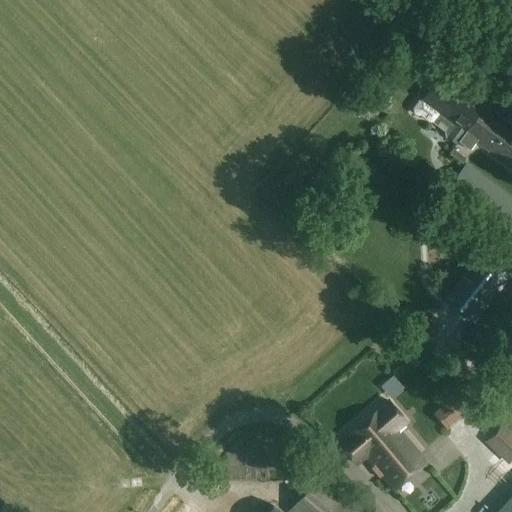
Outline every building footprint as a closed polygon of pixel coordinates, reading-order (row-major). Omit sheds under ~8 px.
[(487,85),(475,101),(440,76),(422,100),(458,126),(450,137),(458,143),(458,142),(463,136),(462,135),(495,91),(487,85)] [(463,136),(458,142),(469,151),(475,142),(482,148),(484,145),(490,150),(488,152),(511,169),(511,167),(511,128),(502,121),(508,112),(491,100),(497,92),(495,91),(462,135),(463,136)] [(444,194),(511,244),(511,201),(466,166),(444,194)] [(454,225),(432,209),(424,221),(446,237),(454,225)] [(455,291),(481,313),(511,274),(511,255),(494,243),(455,291)] [(495,305),(462,346),(490,368),(511,340),(511,286),(496,306),(495,305)] [(424,359),(409,343),(398,354),(413,370),(424,359)] [(392,375),(381,385),(391,397),(402,387),(392,375)] [(454,395),(433,412),(446,429),(467,411),(454,395)] [(425,463),(397,429),(406,421),(388,401),(338,443),(356,464),(365,456),(373,466),(371,468),(379,478),(382,476),(393,490),(425,463)] [(511,457),(511,433),(501,422),(484,440),(507,463),(511,457)] [(266,511),(355,511),(317,479),(289,511),(288,511),(279,511),(272,505),(266,511)] [(511,511),(511,494),(495,511),(511,511)]
